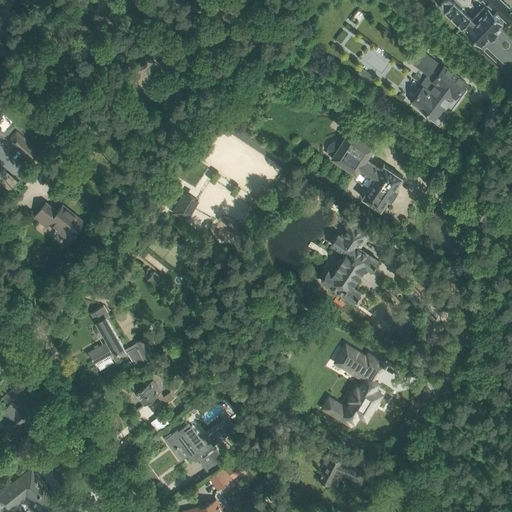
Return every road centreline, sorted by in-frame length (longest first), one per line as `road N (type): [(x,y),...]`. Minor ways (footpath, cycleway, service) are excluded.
road 1 (track): [(42,333),(277,0)]
road 2 (unclassified): [(401,511),(511,216)]
road 3 (unclassified): [(142,511),(42,333),(0,295)]
